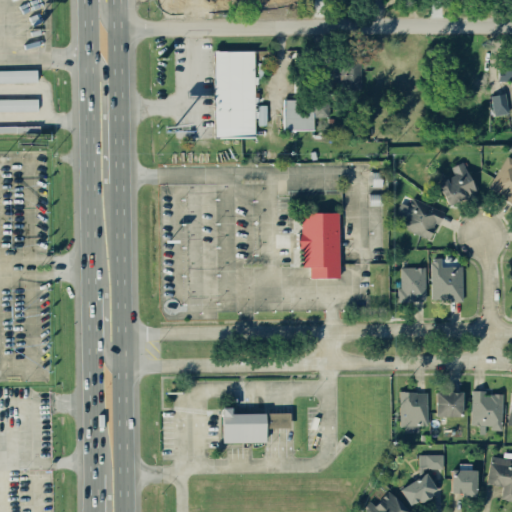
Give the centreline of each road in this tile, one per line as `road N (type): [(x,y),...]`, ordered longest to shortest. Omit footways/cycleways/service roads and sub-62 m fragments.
road 1 (primary): [(123,511),(116,0)]
road 2 (primary): [(87,0),(93,473)]
road 3 (residential): [(511,23),(117,26)]
road 4 (residential): [(121,365),(511,362)]
road 5 (residential): [(511,332),(121,335)]
road 6 (primary): [(119,176),(102,68),(88,57)]
road 7 (residential): [(487,361),(484,235)]
